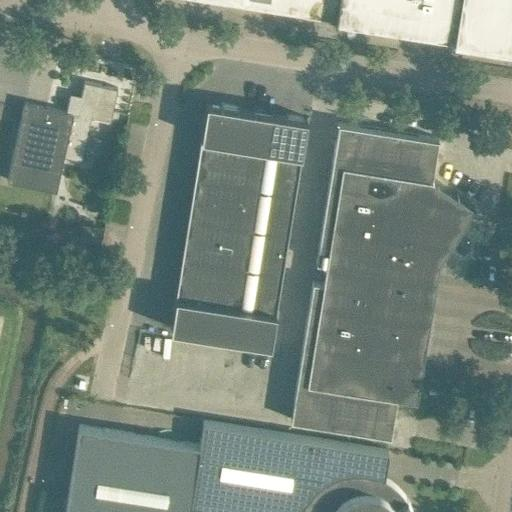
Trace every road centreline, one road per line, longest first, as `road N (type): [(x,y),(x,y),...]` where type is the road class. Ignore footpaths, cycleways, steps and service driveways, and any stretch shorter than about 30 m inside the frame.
road 1 (unclassified): [(115,380),(180,36)]
road 2 (unclassified): [(511,98),(180,36)]
